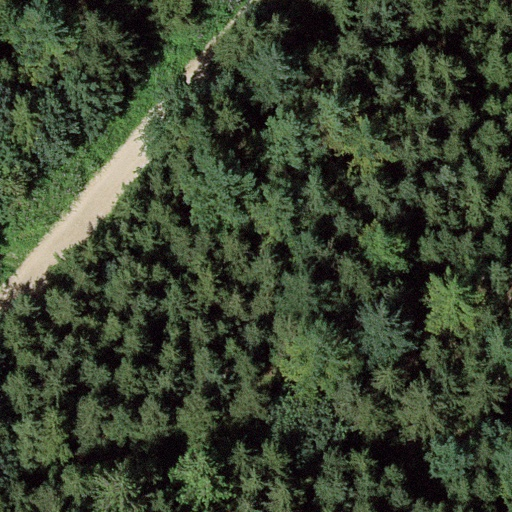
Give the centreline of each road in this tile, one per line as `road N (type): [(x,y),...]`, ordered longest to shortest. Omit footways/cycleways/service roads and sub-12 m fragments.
road 1 (track): [(511,433),(339,464),(199,443),(0,464)]
road 2 (track): [(270,0),(0,315)]
